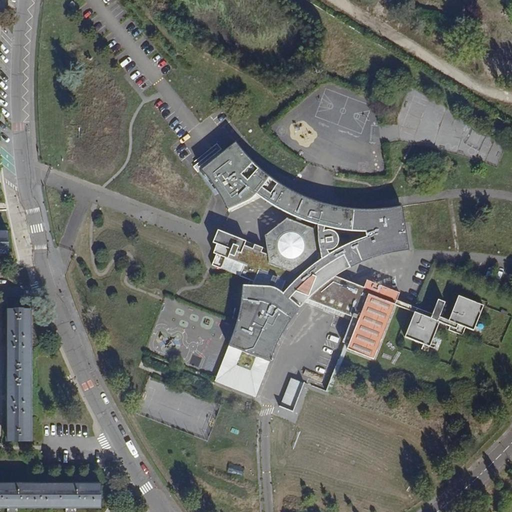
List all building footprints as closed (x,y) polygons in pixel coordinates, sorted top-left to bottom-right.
[(511,30),(493,30),(492,75),(506,75),(506,73),(511,72),(511,30)] [(233,164),(241,175),(248,181),(252,183),(262,190),(273,196),(280,200),(290,205),(298,208),(297,212),(319,220),(304,259),(274,247),(273,252),(223,233),(220,242),(226,244),(224,249),(220,248),(215,262),(224,266),(228,255),(247,262),(246,264),(244,264),(240,272),(254,277),(252,281),(244,282),(243,294),(242,302),(241,311),(239,320),(236,328),(233,337),(230,345),(241,349),(225,388),(256,399),(274,353),(277,344),(281,337),(286,329),(291,321),(296,314),(301,307),(306,302),(301,300),(304,292),(312,295),(360,313),(351,338),(356,340),(354,343),(379,353),(399,300),(401,295),(404,288),(371,275),(368,282),(341,272),(334,269),(340,254),(354,266),(366,261),(374,258),(383,255),(391,253),(400,251),(409,250),(402,206),(393,208),(384,209),(376,210),(367,210),(358,210),(349,209),(340,207),(331,205),(323,203),(314,200),(306,197),(298,193),(290,189),(282,184),(275,179),(268,174),(261,168),(254,162),(248,156),(242,149),(237,142),(203,170),(211,180),(216,189),(232,180),(225,168),(233,164)] [(279,204),(284,206),(288,208),(293,210),(270,224),(274,247),(304,259),(319,220),(297,212),(298,208),(290,205),(280,200),(273,196),(262,190),(252,183),(248,181),(241,175),(233,164),(225,168),(232,180),(216,189),(218,192),(221,195),(223,199),(225,203),(227,207),(228,210),(232,208),(235,206),(239,203),(241,201),(244,198),(246,196),(249,192),(251,189),(252,187),(259,193),(263,195),(266,197),(270,200),(274,202),(279,204)] [(0,257),(15,257),(13,241),(0,241),(0,257)] [(341,272),(347,269),(354,266),(340,254),(334,269),(341,272)] [(490,300),(465,290),(455,315),(458,317),(456,322),(455,325),(469,330),(472,322),(480,325),(490,300)] [(312,295),(304,292),(301,300),(306,302),(312,295)] [(456,322),(458,317),(455,315),(446,312),(451,297),(444,294),(438,309),(401,295),(399,300),(420,308),(446,318),(456,322)] [(446,318),(420,308),(411,333),(436,343),(446,318)] [(30,309),(8,309),(8,441),(30,441),(30,309)] [(241,349),(230,345),(215,383),(225,388),(241,349)] [(305,385),(292,380),(280,410),(293,415),(305,385)] [(101,485),(0,484),(0,506),(101,507),(101,485)]
